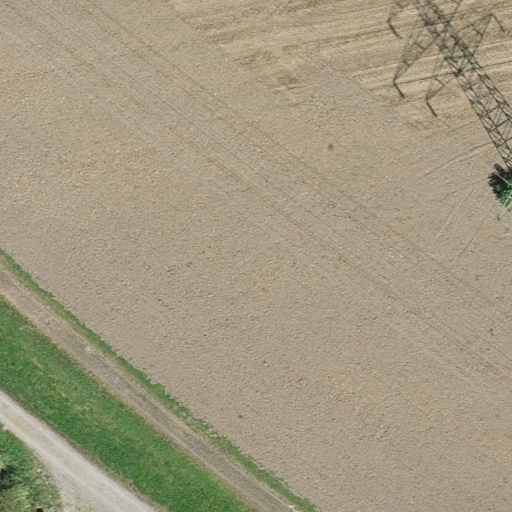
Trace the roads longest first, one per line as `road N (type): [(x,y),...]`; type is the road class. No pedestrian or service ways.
road 1 (track): [(0,287),(291,511)]
road 2 (track): [(128,511),(0,405)]
